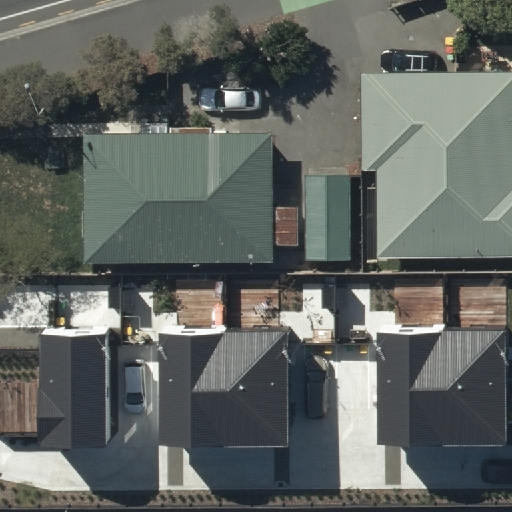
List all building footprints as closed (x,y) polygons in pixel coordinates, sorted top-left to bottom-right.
[(511,79),(360,81),(361,179),(375,179),(376,262),(511,261),(511,79)] [(275,271),(275,256),(299,256),(299,215),(275,215),(275,139),(84,140),(84,272),(275,271)] [(352,181),(305,181),(304,266),(350,267),(352,181)] [(438,277),(350,277),(351,365),(440,365),(439,340),(457,340),(456,295),(438,295),(438,277)] [(511,289),(478,290),(478,327),(511,326),(511,289)] [(80,435),(81,502),(274,499),(272,386),(186,387),(185,355),(112,356),(112,387),(88,387),(89,435),(80,435)]
